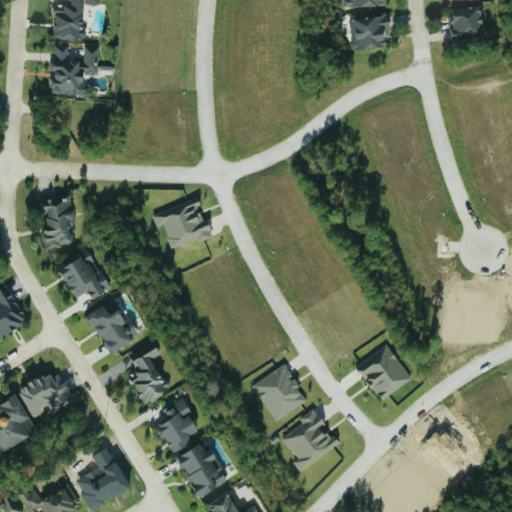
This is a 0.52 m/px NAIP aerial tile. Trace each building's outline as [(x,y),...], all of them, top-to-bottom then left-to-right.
[(52,39),(83,40),(84,3),(99,4),(99,0),(67,0),(68,5),(53,5),(52,39)] [(450,8),(451,39),(482,38),(481,7),(450,8)] [(388,15),(350,19),(353,51),(385,47),(384,33),(390,32),(388,15)] [(50,93),(89,96),(90,78),(97,78),(99,46),(84,45),(83,60),(68,60),(69,45),(52,44),(51,72),(50,93)] [(40,199),(46,248),(72,244),(69,224),(75,223),(71,195),(40,199)] [(152,214),(156,227),(163,225),(171,248),(196,239),(197,242),(211,237),(201,207),(198,198),(152,214)] [(74,298),(86,291),(90,298),(109,287),(87,249),(56,267),(74,298)] [(0,336),(26,322),(6,285),(0,287),(0,336)] [(109,353),(139,335),(129,317),(123,320),(116,308),(107,313),(102,305),(86,314),(109,353)] [(356,366),(381,400),(412,378),(387,344),(356,366)] [(132,358),(138,372),(130,375),(142,403),(168,391),(153,358),(160,355),(156,347),(132,358)] [(253,384),(276,420),(307,401),(284,364),(253,384)] [(32,416),(49,406),(50,407),(71,395),(56,368),(17,390),(32,416)] [(0,442),(3,449),(36,431),(15,394),(0,401),(0,442)] [(196,430),(187,412),(190,410),(183,397),(162,408),(168,418),(156,425),(171,453),(192,441),(189,434),(196,430)] [(338,445),(314,408),(300,417),(303,423),(283,436),(297,459),(293,462),(299,470),(338,445)] [(198,497),(228,480),(210,448),(205,451),(200,442),(175,456),(198,497)] [(19,495),(28,511),(33,511),(43,507),(45,511),(69,511),(81,506),(69,484),(41,499),(35,486),(19,495)] [(235,511),(229,493),(207,501),(210,511),(258,511),(256,504),(235,511)] [(0,511),(20,511),(22,506),(1,502),(0,508),(0,511)]
